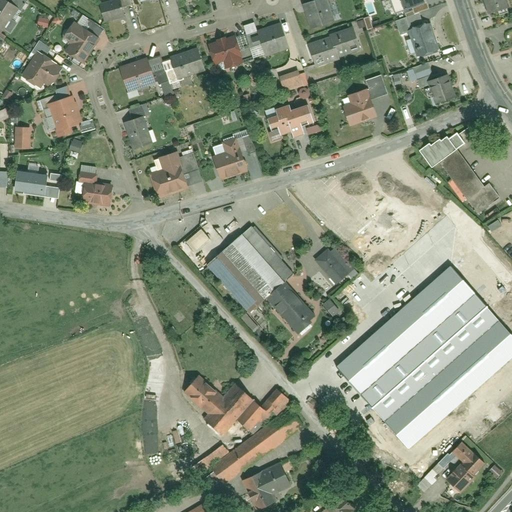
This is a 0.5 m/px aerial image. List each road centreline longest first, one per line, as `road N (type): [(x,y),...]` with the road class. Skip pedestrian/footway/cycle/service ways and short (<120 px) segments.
road 1 (residential): [(406,511),(140,224)]
road 2 (unclassified): [(140,224),(498,100)]
road 3 (residential): [(140,224),(99,95),(104,65),(114,52),(243,17),(273,0)]
road 4 (unclassified): [(0,210),(140,224)]
